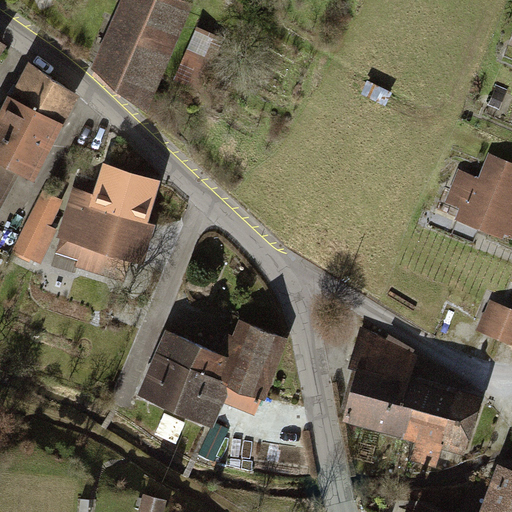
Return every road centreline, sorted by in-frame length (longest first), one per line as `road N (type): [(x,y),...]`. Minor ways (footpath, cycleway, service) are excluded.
road 1 (tertiary): [(273,263),(227,204),(158,140),(0,20)]
road 2 (unclassified): [(273,263),(428,347),(500,372),(511,403)]
road 3 (tertiary): [(342,511),(302,326),(273,263)]
